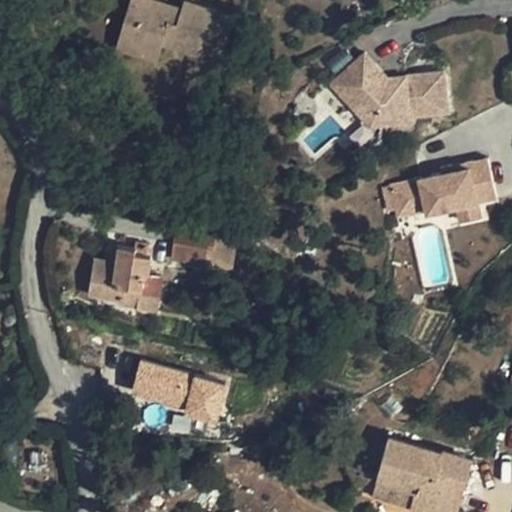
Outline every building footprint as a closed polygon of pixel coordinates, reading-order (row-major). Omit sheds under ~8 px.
[(152,6),(153,0),(131,0),(126,18),(138,23),(132,42),(162,51),(165,41),(199,52),(201,47),(222,53),(235,14),(186,0),(185,0),(184,6),(181,16),(152,6)] [(184,6),(165,0),(153,0),(152,6),(181,16),(184,6)] [(159,60),(162,51),(132,42),(138,23),(126,18),(117,48),(159,60)] [(366,52),(333,82),(372,124),(411,120),(411,115),(449,110),(445,72),(445,71),(407,74),(389,76),(367,53),(366,52)] [(390,183),(395,208),(424,201),(427,211),(427,212),(455,206),(481,201),(498,197),(489,156),(442,167),(442,172),(390,183)] [(424,201),(395,208),(397,217),(427,211),(424,201)] [(481,201),(455,206),(459,220),(483,215),(481,201)] [(177,228),(174,242),(214,249),(216,235),(177,228)] [(147,253),(149,243),(136,241),(135,246),(115,243),(111,267),(95,265),(92,295),(103,297),(125,301),(128,285),(144,288),(147,272),(150,273),(153,254),(147,253)] [(212,265),(214,249),(174,242),(172,259),(212,265)] [(165,275),(150,273),(147,272),(144,288),(143,293),(161,296),(165,275)] [(103,310),(101,320),(111,322),(113,311),(103,310)] [(129,394),(216,425),(229,387),(142,356),(129,394)] [(417,489),(412,505),(437,511),(458,511),(475,455),(445,447),(444,450),(389,434),(377,478),(417,489)] [(373,493),(412,505),(417,489),(377,478),(373,493)] [(367,511),(372,499),(346,492),(359,511),(367,511)]
